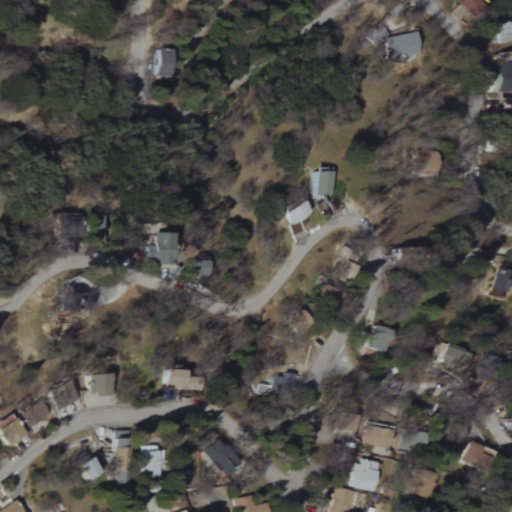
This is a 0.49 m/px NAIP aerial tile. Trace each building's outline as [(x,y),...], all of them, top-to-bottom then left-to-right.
[(471,17),(482,4),(477,0),(457,0),(455,3),(471,17)] [(509,40),(505,21),(487,25),(491,44),(509,40)] [(377,38),(381,61),(414,56),(410,32),(377,38)] [(166,78),(167,50),(154,49),(153,77),(166,78)] [(509,92),(507,56),(493,56),(495,92),(509,92)] [(499,116),(511,116),(511,98),(499,98),(499,116)] [(328,195),(329,169),(312,168),(311,195),(328,195)] [(307,213),(299,199),(279,211),(287,225),(307,213)] [(171,264),(172,233),(146,232),(145,263),(171,264)] [(209,259),(188,258),(188,273),(208,274),(209,259)] [(388,351),(388,328),(368,328),(367,351),(388,351)] [(461,371),(466,351),(441,345),(436,364),(461,371)] [(184,388),(185,370),(164,369),(164,387),(184,388)] [(293,374),(276,372),(274,390),(290,392),(293,374)] [(108,395),(109,376),(85,375),(84,395),(108,395)] [(60,407),(74,403),(69,385),(54,389),(60,407)] [(45,414),(32,401),(17,415),(29,428),(45,414)] [(25,434),(10,415),(0,422),(0,429),(12,445),(25,434)] [(389,431),(362,426),(359,445),(386,450),(389,431)] [(127,432),(113,432),(114,491),(128,491),(127,432)] [(198,453),(224,477),(234,466),(224,456),(228,452),(213,438),(198,453)] [(86,481),(98,473),(87,457),(75,465),(86,481)] [(355,465),(349,464),(344,488),(367,492),(373,463),(356,459),(355,465)] [(325,511),(358,511),(363,496),(332,487),(325,511)] [(265,511),(264,503),(252,506),(250,497),(233,500),(235,511),(265,511)] [(0,508),(0,511),(20,511),(11,500),(0,508)]
